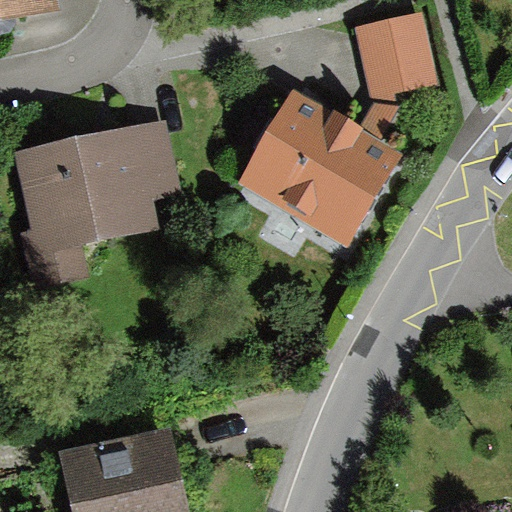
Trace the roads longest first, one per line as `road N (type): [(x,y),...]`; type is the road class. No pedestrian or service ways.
road 1 (residential): [(309,511),(422,270),(511,133)]
road 2 (residential): [(0,83),(62,71),(101,50),(128,0)]
